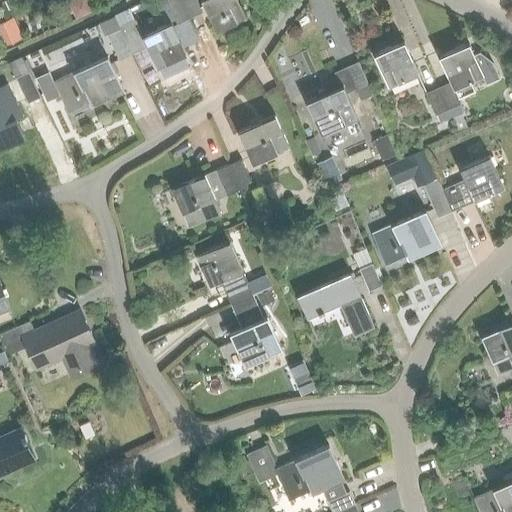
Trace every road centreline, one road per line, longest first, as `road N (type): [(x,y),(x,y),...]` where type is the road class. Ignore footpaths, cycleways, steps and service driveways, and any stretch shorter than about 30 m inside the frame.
road 1 (residential): [(88,184),(208,107),(296,0)]
road 2 (residential): [(192,441),(135,352),(88,184)]
road 3 (residential): [(192,441),(261,417),(337,405),(399,408)]
road 4 (residential): [(399,408),(442,313),(511,240)]
road 5 (residential): [(81,511),(116,480),(192,441)]
